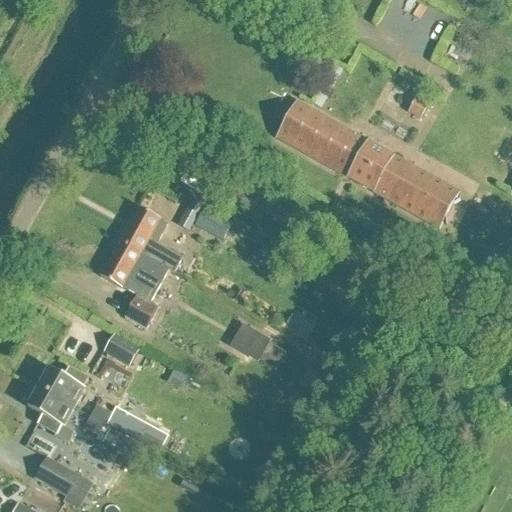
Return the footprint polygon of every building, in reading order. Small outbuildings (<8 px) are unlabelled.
[(439,56),(463,67),(475,39),(451,28),(439,56)] [(420,122),(428,108),(429,106),(417,100),(408,115),(420,122)] [(297,104),(276,141),(439,232),(460,195),(297,104)] [(179,226),(191,232),(205,207),(193,201),(179,226)] [(157,246),(168,227),(160,223),(161,222),(139,210),(120,246),(149,262),(168,272),(171,274),(174,276),(183,260),(157,246)] [(232,225),(205,210),(195,228),(222,243),(232,225)] [(270,267),(277,254),(260,244),(253,257),(270,267)] [(122,290),(150,305),(168,272),(149,262),(120,246),(101,279),(122,291),(122,290)] [(137,298),(125,320),(147,331),(159,310),(150,305),(137,298)] [(271,343),(243,326),(230,348),(258,365),(271,343)] [(142,349),(118,335),(107,354),(131,368),(142,349)] [(39,391),(75,411),(86,392),(84,390),(88,382),(69,371),(64,380),(50,371),(39,391)] [(64,431),(75,411),(39,391),(28,410),(43,419),(38,427),(70,445),(74,436),(64,431)] [(91,419),(105,427),(111,416),(97,408),(91,419)] [(115,411),(107,426),(140,444),(149,429),(115,411)] [(99,438),(105,427),(91,419),(85,430),(99,438)] [(153,454),(107,427),(100,440),(146,466),(153,454)] [(66,498),(80,476),(48,458),(36,481),(63,497),(66,498)]
